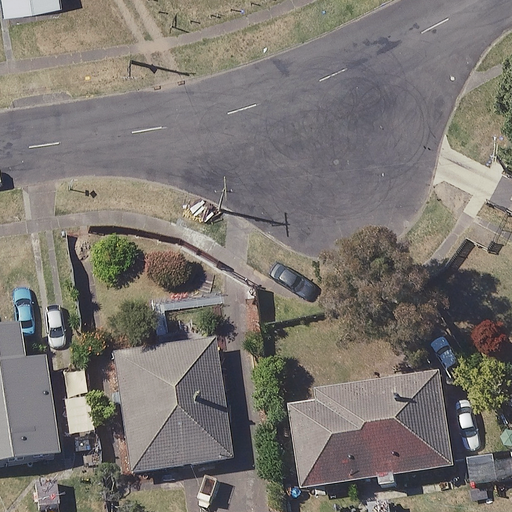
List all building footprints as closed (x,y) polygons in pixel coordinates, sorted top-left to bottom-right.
[(60,4),(59,0),(0,0),(2,11),(60,4)] [(20,367),(15,330),(0,331),(0,467),(55,460),(41,364),(20,367)] [(228,464),(210,346),(95,364),(113,481),(228,464)] [(304,493),(376,482),(378,491),(397,488),(395,479),(452,470),(438,377),(290,401),(304,493)] [(91,434),(88,394),(58,396),(62,437),(91,434)]
